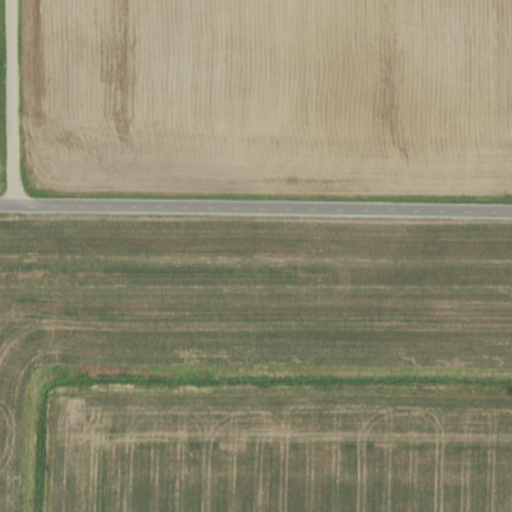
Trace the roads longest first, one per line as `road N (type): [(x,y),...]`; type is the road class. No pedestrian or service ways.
road 1 (tertiary): [(511,211),(0,202)]
road 2 (residential): [(10,203),(10,0)]
